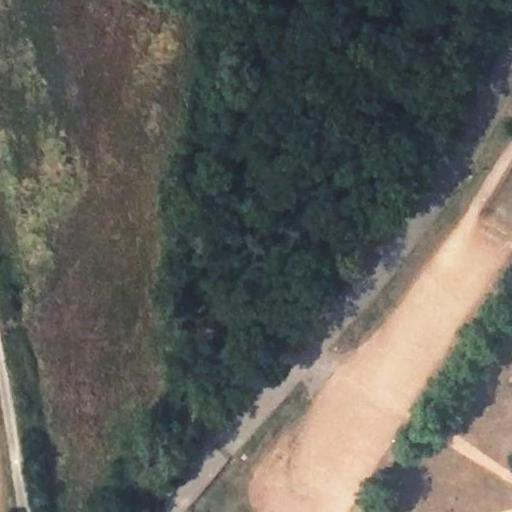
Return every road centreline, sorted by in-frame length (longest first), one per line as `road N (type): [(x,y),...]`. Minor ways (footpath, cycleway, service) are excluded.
road 1 (residential): [(172,511),(348,310),(482,127),(511,60)]
road 2 (track): [(168,511),(211,186),(236,67),(263,0)]
road 3 (track): [(22,511),(0,376)]
